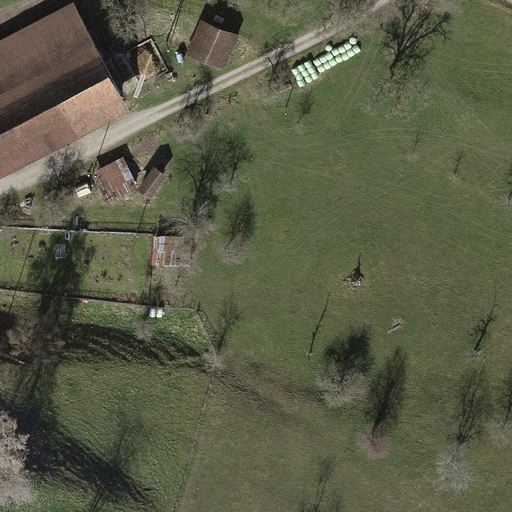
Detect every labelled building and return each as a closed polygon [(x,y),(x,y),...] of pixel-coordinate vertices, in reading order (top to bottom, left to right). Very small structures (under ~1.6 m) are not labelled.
[(76,6),(0,46),(0,184),(133,113),(76,6)] [(240,38),(206,24),(194,51),(228,65),(240,38)] [(139,151),(143,161),(160,153),(155,144),(139,151)] [(125,160),(91,179),(107,206),(140,187),(125,160)] [(170,179),(156,170),(141,192),(154,202),(170,179)] [(180,239),(157,237),(154,267),(178,269),(180,239)]
